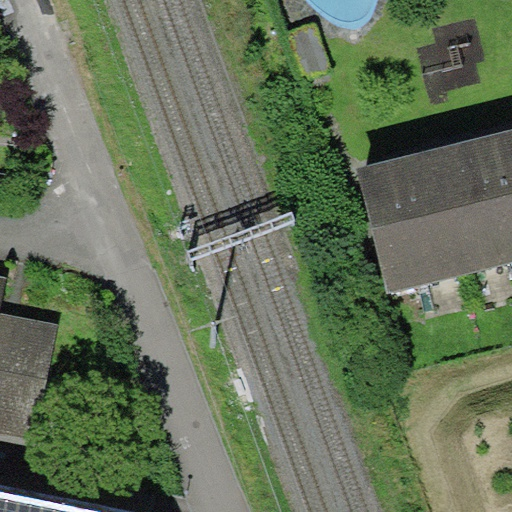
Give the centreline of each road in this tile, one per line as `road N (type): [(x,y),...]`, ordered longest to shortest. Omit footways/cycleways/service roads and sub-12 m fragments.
road 1 (residential): [(112,237),(229,511)]
road 2 (residential): [(28,23),(112,237)]
